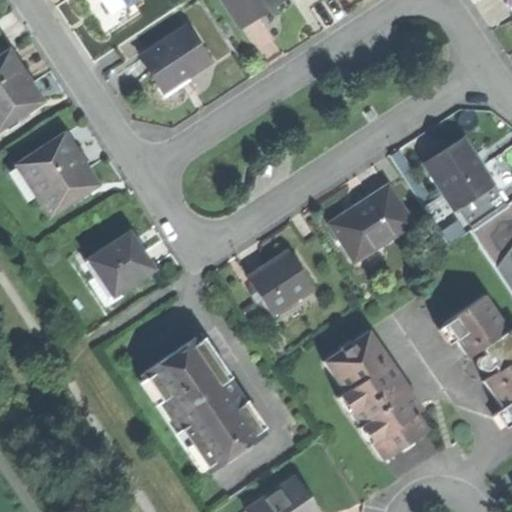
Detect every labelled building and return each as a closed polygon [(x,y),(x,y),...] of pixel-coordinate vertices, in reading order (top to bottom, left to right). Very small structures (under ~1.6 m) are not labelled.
[(100,0),(106,10),(121,2),(120,0),(100,0)] [(227,0),(243,24),(268,8),(279,0),(227,0)] [(189,25),(142,55),(162,85),(177,75),(180,80),(189,74),(197,68),(211,59),(189,25)] [(0,56),(0,127),(44,99),(27,74),(11,49),(0,56)] [(192,78),(189,74),(180,80),(177,75),(162,85),(167,94),(192,78)] [(18,164),(51,214),(99,183),(85,161),(67,133),(18,164)] [(442,194),(453,211),(492,186),(461,139),(441,152),(422,164),(442,194)] [(422,207),(431,201),(399,150),(390,156),(422,207)] [(442,194),(431,201),(422,207),(446,244),(468,229),(469,231),(505,206),(492,186),(453,211),(442,194)] [(356,207),(330,224),(355,262),(412,225),(387,187),(356,207)] [(511,201),(505,206),(469,231),(495,267),(511,244),(511,201)] [(131,233),(125,237),(134,250),(139,246),(131,233)] [(125,237),(90,260),(101,277),(109,272),(120,290),(153,268),(146,257),(139,246),(134,250),(125,237)] [(249,276),(272,312),(313,286),(290,250),(266,265),(249,276)] [(511,272),(503,259),(496,269),(511,292),(511,272)] [(125,296),(120,290),(109,272),(101,277),(90,260),(81,266),(108,307),(125,296)] [(503,407),(511,419),(511,333),(484,294),(444,322),(468,356),(481,347),(486,353),(478,358),(477,363),(482,369),(486,370),(494,364),(498,370),(484,380),(503,407)] [(340,395),(383,459),(400,448),(402,451),(408,447),(415,442),(413,438),(428,427),(418,412),(424,407),(370,328),(352,340),(350,338),(340,345),(341,348),(323,360),(345,391),(340,395)] [(146,372),(214,470),(265,435),(197,337),(182,347),(146,372)] [(252,511),(319,511),(317,508),(296,478),(250,509),(252,511)]
